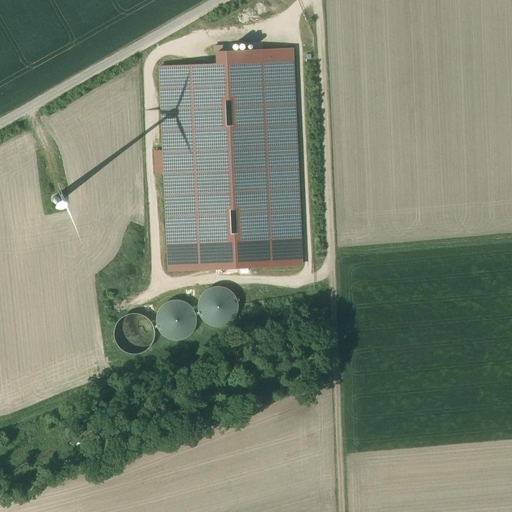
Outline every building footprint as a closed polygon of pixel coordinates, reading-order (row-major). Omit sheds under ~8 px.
[(216,67),(160,69),(167,272),(303,267),(295,50),(216,53),(216,67)] [(160,150),(152,151),(153,174),(161,173),(160,150)] [(220,329),(227,327),(232,324),(236,319),(238,313),(238,307),(237,301),(233,296),(229,292),(224,290),(219,289),(214,289),(209,291),(203,295),(199,301),(198,308),(198,315),(201,321),(207,326),(213,329),(220,329)] [(178,343),(185,341),(190,338),(194,333),(196,327),(196,321),(195,315),(191,310),(187,306),(183,304),(177,303),(172,303),(167,305),(161,309),(157,315),(156,322),(157,329),(160,335),(165,340),(171,343),(178,343)] [(137,357),(144,355),(149,352),(153,347),(155,341),(155,335),(154,329),(150,324),(146,320),(141,318),(136,317),(131,317),(126,319),(120,323),(116,329),(115,336),(115,343),(118,349),(124,354),(130,357),(137,357)]
